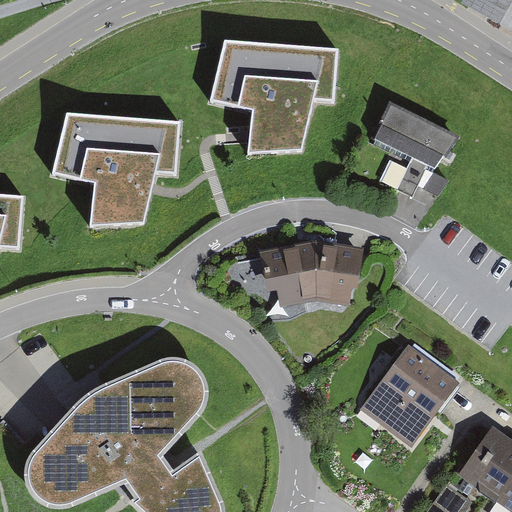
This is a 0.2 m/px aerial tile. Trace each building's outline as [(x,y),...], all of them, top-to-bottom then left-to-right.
[(511,0),(462,0),(461,3),(511,31),(511,0)] [(338,43),(223,42),(209,106),(250,111),(251,149),(306,146),(321,99),(335,99),(338,43)] [(459,137),(390,102),(375,146),(394,155),(380,183),(412,198),(418,187),(438,198),(450,182),(432,173),(435,169),(459,137)] [(176,120),(61,118),(47,182),(88,187),(89,225),(144,223),(159,176),(172,175),(176,120)] [(23,187),(0,186),(0,262),(6,243),(20,242),(23,187)] [(317,242),(260,253),(267,293),(277,291),(281,307),(316,300),(350,306),(364,250),(317,242)] [(458,384),(408,347),(361,411),(411,448),(458,384)] [(86,392),(28,457),(24,478),(34,497),(52,508),(73,507),(120,485),(130,501),(140,511),(224,511),(224,501),(201,451),(173,470),(164,454),(198,420),(208,404),(206,379),(191,360),(163,357),(86,392)] [(511,511),(511,440),(494,428),(460,476),(479,489),(479,492),(510,511),(511,511)] [(447,485),(427,511),(466,511),(472,503),(447,485)]
